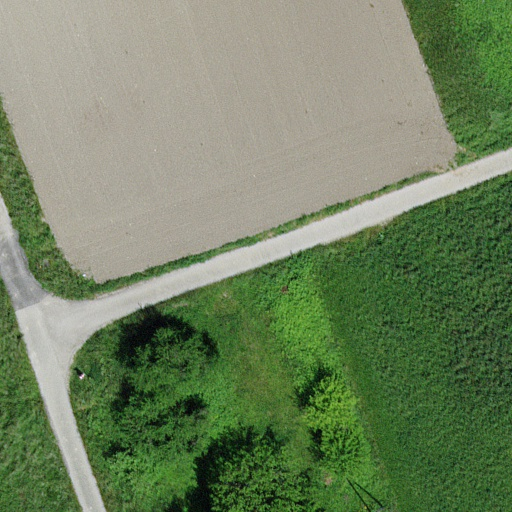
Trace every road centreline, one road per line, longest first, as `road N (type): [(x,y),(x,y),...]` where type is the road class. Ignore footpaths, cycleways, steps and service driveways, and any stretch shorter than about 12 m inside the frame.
road 1 (unclassified): [(511,159),(42,336)]
road 2 (track): [(42,336),(0,215)]
